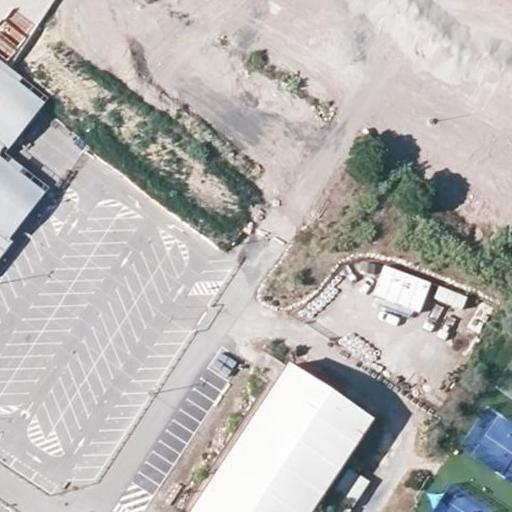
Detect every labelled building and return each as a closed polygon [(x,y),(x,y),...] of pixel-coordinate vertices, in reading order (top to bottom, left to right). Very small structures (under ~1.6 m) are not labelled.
[(90,17),(74,7),(77,0),(55,0),(53,4),(72,16),(61,34),(75,43),(90,17)] [(81,0),(78,8),(91,13),(96,0),(81,0)] [(160,0),(158,5),(181,17),(190,0),(160,0)] [(238,0),(220,38),(269,61),(298,0),(238,0)] [(442,0),(430,20),(457,37),(480,0),(442,0)] [(314,5),(297,27),(337,58),(347,45),(337,38),(345,28),(314,5)] [(488,50),(511,62),(511,14),(508,12),(488,50)] [(109,39),(118,26),(104,15),(78,52),(105,71),(121,48),(109,39)] [(141,82),(173,34),(160,25),(127,74),(141,82)] [(278,36),(268,65),(289,72),(299,43),(278,36)] [(348,97),(381,48),(366,37),(332,86),(348,97)] [(311,49),(294,82),(311,91),(329,58),(311,49)] [(216,50),(209,62),(232,74),(239,62),(216,50)] [(196,64),(182,98),(210,109),(224,75),(196,64)] [(299,133),(316,107),(251,65),(234,91),(252,102),(225,143),(265,169),(281,144),(273,139),(267,148),(255,141),(272,116),(299,133)] [(0,158),(0,152),(41,102),(0,69),(0,231),(6,236),(41,191),(19,174),(0,158)] [(441,105),(415,90),(418,86),(398,75),(368,128),(413,153),(441,105)] [(480,120),(488,106),(432,78),(424,93),(480,120)] [(229,132),(239,101),(222,95),(212,126),(229,132)] [(323,146),(340,109),(324,101),(307,138),(323,146)] [(50,117),(31,141),(87,185),(107,161),(50,117)] [(449,178),(472,137),(437,118),(419,149),(436,158),(430,168),(449,178)] [(477,209),(511,142),(511,134),(486,121),(448,193),(477,209)] [(268,175),(288,188),(314,147),(294,135),(268,175)] [(409,155),(404,170),(426,177),(431,163),(409,155)] [(511,201),(511,162),(509,162),(497,197),(511,201)] [(225,163),(209,180),(224,194),(240,177),(225,163)] [(80,215),(98,242),(118,229),(107,211),(118,204),(102,180),(75,198),(84,212),(80,215)] [(204,208),(220,194),(209,183),(185,206),(233,257),(263,229),(253,218),(232,238),(204,208)] [(242,227),(250,213),(223,198),(215,212),(242,227)] [(130,201),(121,210),(149,235),(158,225),(130,201)] [(61,238),(43,263),(85,294),(103,269),(61,238)] [(127,281),(144,259),(117,240),(101,262),(127,281)] [(27,263),(29,258),(14,251),(0,281),(30,296),(42,270),(27,263)] [(154,290),(185,311),(204,283),(172,262),(154,290)] [(419,313),(430,281),(382,264),(371,296),(419,313)] [(137,285),(121,312),(149,328),(165,302),(137,285)] [(0,296),(0,322),(9,323),(11,297),(0,296)] [(80,297),(62,326),(137,370),(151,346),(119,327),(112,338),(100,330),(109,315),(80,297)] [(172,349),(189,323),(177,315),(160,341),(172,349)] [(60,329),(55,339),(81,354),(87,344),(60,329)] [(54,342),(46,352),(82,380),(90,370),(54,342)] [(312,511),(374,421),(289,365),(190,511),(312,511)] [(334,492),(354,504),(368,481),(348,469),(334,492)]
